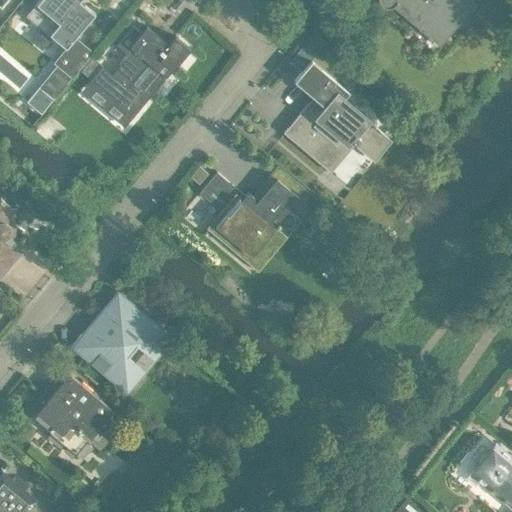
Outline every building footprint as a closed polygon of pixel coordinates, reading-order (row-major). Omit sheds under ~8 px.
[(93,12),(78,0),(37,0),(24,16),(46,35),(49,33),(65,46),(93,12)] [(452,17),(446,12),(456,0),(378,0),(379,1),(380,2),(381,4),(382,5),(383,6),(384,6),(386,7),(388,7),(389,7),(391,6),(392,6),(393,5),(434,39),(452,17)] [(131,118),(190,48),(175,35),(167,43),(146,25),(141,31),(133,24),(116,44),(125,51),(118,61),(120,63),(111,73),(102,65),(91,56),(80,70),(90,78),(88,81),(131,118)] [(59,55),(76,70),(93,50),(75,35),(59,55)] [(311,61),(295,80),(313,95),(298,113),(299,114),(287,129),(297,138),(295,142),(327,168),(351,139),(375,159),(392,139),(340,96),(345,89),(311,61)] [(258,269),(299,219),(283,205),(293,193),(275,178),(254,204),(252,202),(252,201),(253,200),(253,199),(253,198),(253,197),(252,196),(252,195),(251,194),(250,193),(248,193),(246,193),(245,194),(244,195),(216,172),(198,193),(220,212),(208,227),(258,269)] [(0,274),(20,250),(13,245),(15,242),(10,239),(15,233),(14,222),(8,217),(13,211),(0,200),(0,274)] [(162,349),(173,336),(116,290),(70,345),(126,392),(143,372),(135,356),(144,345),(162,349)] [(68,372),(47,397),(41,392),(30,406),(49,421),(44,427),(75,453),(90,434),(103,445),(113,433),(112,431),(116,425),(106,417),(112,409),(68,372)] [(511,406),(503,417),(511,424),(511,406)] [(511,511),(511,458),(495,444),(489,451),(484,451),(481,453),(478,456),(477,460),(477,465),(471,472),(511,505),(511,508),(508,511),(511,511)] [(35,499),(24,490),(28,485),(15,474),(11,479),(0,471),(0,470),(0,511),(27,511),(26,510),(35,499)] [(393,511),(420,511),(422,510),(406,497),(393,511)]
